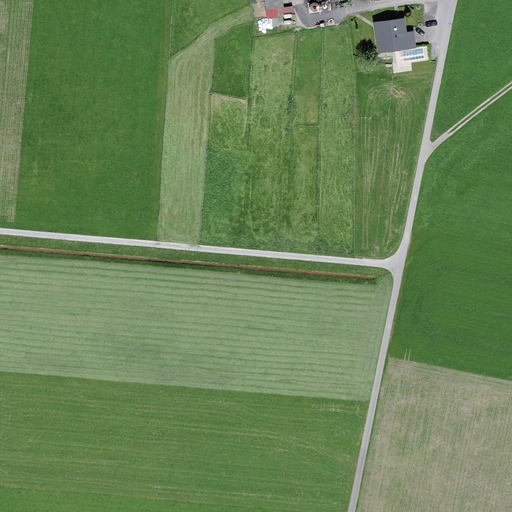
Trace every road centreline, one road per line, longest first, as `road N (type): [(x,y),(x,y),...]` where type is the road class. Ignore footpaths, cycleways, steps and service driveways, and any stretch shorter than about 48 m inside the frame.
road 1 (track): [(453,0),(351,511)]
road 2 (track): [(402,269),(0,234)]
